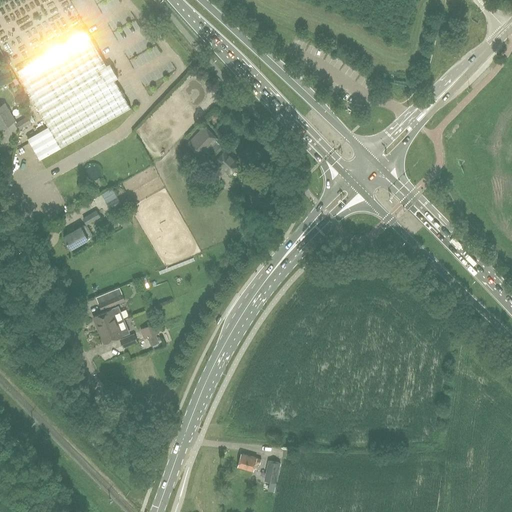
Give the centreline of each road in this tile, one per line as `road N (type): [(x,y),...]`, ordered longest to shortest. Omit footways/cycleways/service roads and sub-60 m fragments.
road 1 (unclassified): [(181,444),(128,424),(107,404),(0,207)]
road 2 (primary): [(174,0),(347,177)]
road 3 (primary): [(368,156),(201,0)]
road 4 (primary): [(359,190),(511,339)]
road 5 (primary): [(273,270),(224,345),(184,436)]
road 6 (primary): [(511,304),(381,168)]
road 7 (tertiary): [(414,120),(506,29)]
